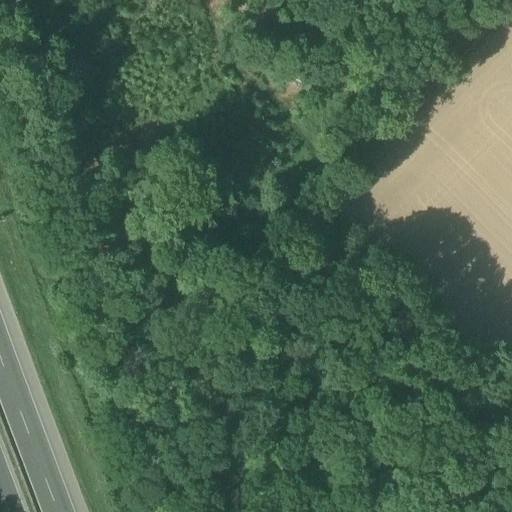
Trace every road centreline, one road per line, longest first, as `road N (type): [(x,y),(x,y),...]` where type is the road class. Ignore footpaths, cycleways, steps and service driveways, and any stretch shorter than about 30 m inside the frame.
road 1 (track): [(511,1),(301,219),(372,511)]
road 2 (motorway): [(56,511),(0,359)]
